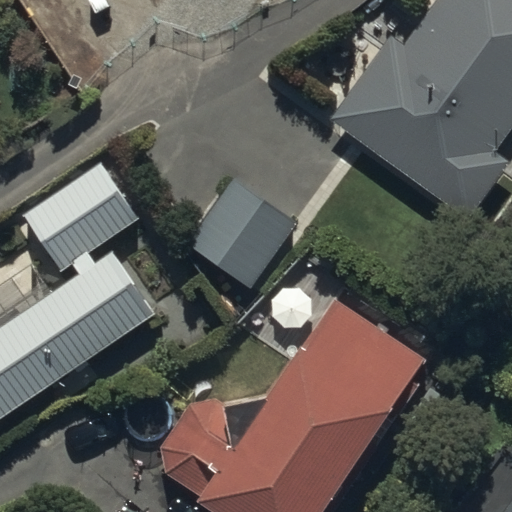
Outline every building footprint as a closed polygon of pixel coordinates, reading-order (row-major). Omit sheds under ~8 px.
[(0,0),(0,18),(12,11),(18,22),(52,0),(0,0)] [(394,50),(333,128),(467,231),(511,175),(494,163),(511,139),(511,0),(423,0),(421,4),(436,15),(404,57),(394,50)] [(139,232),(99,173),(25,224),(71,291),(0,339),(0,434),(157,328),(107,255),(139,232)] [(230,192),(187,256),(254,300),(297,236),(230,192)] [(223,400),(212,393),(203,392),(187,396),(161,433),(165,455),(206,484),(200,492),(227,511),(311,511),(427,349),(339,286),(263,394),(223,400)] [(511,511),(511,490),(500,507),(493,502),(485,511),(511,511)]
